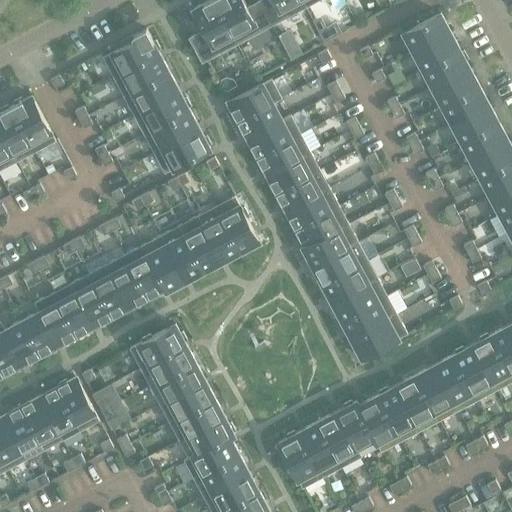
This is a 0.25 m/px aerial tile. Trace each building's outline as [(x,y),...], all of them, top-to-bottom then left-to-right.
[(190,38),(203,63),(240,43),(217,0),(210,0),(195,9),(206,29),(190,38)] [(217,0),(240,43),(273,25),(260,1),(248,7),(243,0),(217,0)] [(261,0),(260,1),(273,25),(306,7),(302,0),(261,0)] [(442,13),(405,33),(415,51),(452,32),(442,13)] [(150,33),(147,28),(134,35),(137,40),(104,57),(115,77),(160,52),(159,49),(161,48),(157,40),(154,42),(150,33)] [(293,28),(281,33),(292,55),(304,50),(293,28)] [(452,32),(415,51),(424,69),(461,50),(452,32)] [(369,46),(361,50),(365,59),(374,54),(369,46)] [(327,49),(319,54),(324,62),(332,57),(327,49)] [(461,50),(424,69),(434,87),(471,68),(467,60),(469,58),(465,51),(462,52),(461,50)] [(160,52),(115,77),(125,96),(170,71),(160,52)] [(471,68),(434,87),(443,105),(481,86),(471,68)] [(382,69),(373,73),(378,82),(386,77),(382,69)] [(170,71),(125,96),(135,115),(181,91),(170,71)] [(61,75),(52,79),(57,88),(65,83),(61,75)] [(239,121),(283,97),(272,79),(229,102),(234,111),(232,112),(236,120),(238,118),(239,121)] [(337,81),(328,85),(333,94),(342,89),(337,81)] [(481,86),(443,105),(453,123),(490,104),(481,86)] [(342,89),(333,94),(337,102),(346,98),(342,89)] [(181,91),(135,115),(145,134),(191,110),(189,107),(191,105),(187,98),(185,99),(181,91)] [(33,95),(23,100),(22,97),(14,102),(16,104),(13,106),(37,151),(57,140),(33,95)] [(397,96),(388,101),(392,109),(401,105),(397,96)] [(283,97),(239,121),(249,139),(292,115),(283,119),(275,103),(283,98),(283,97)] [(490,104),(453,123),(462,141),(500,122),(490,104)] [(13,106),(10,107),(9,105),(1,109),(2,111),(0,112),(0,127),(18,161),(37,151),(13,106)] [(401,105),(392,109),(397,118),(406,113),(401,105)] [(85,106),(76,111),(81,119),(89,115),(85,106)] [(191,110),(145,134),(155,153),(201,129),(191,110)] [(89,115),(81,119),(85,128),(94,123),(89,115)] [(292,115),(249,139),(258,157),(302,133),(292,115)] [(356,116),(347,121),(352,130),(361,125),(356,116)] [(500,122),(462,141),(472,159),(509,140),(500,122)] [(361,125),(352,130),(356,138),(365,134),(361,125)] [(0,127),(0,170),(18,161),(0,127)] [(201,129),(155,153),(166,173),(211,149),(209,145),(212,143),(208,136),(205,137),(201,129)] [(416,132),(407,137),(412,145),(420,141),(416,132)] [(311,151),(302,133),(258,157),(268,175),(311,151)] [(511,144),(509,140),(472,159),(482,177),(511,161),(511,144)] [(420,141),(412,145),(416,154),(425,149),(420,141)] [(105,144),(96,149),(101,157),(109,153),(105,144)] [(321,169),(311,151),(268,175),(272,183),(270,184),(274,191),(276,190),(278,193),(321,169)] [(109,153),(101,157),(105,166),(114,161),(109,153)] [(375,153),(367,157),(371,166),(380,161),(375,153)] [(216,156),(207,161),(212,169),(220,165),(216,156)] [(380,161),(371,166),(376,174),(384,170),(380,161)] [(511,161),(482,177),(491,195),(511,184),(511,161)] [(73,167),(65,171),(69,179),(77,175),(73,167)] [(435,168),(426,173),(431,181),(440,177),(435,168)] [(331,187),(321,169),(278,193),(279,195),(276,196),(280,204),(283,202),(287,211),(331,187)] [(186,172),(177,177),(182,185),(191,181),(186,172)] [(177,177),(169,181),(173,190),(182,185),(177,177)] [(440,177),(431,181),(435,190),(444,185),(440,177)] [(40,184),(33,188),(37,196),(45,192),(40,184)] [(511,184),(491,195),(501,213),(511,207),(511,184)] [(331,187),(287,211),(297,229),(340,205),(331,187)] [(121,188),(113,192),(117,201),(125,196),(121,188)] [(32,189),(24,193),(29,200),(36,196),(32,189)] [(394,189),(386,193),(390,202),(399,197),(394,189)] [(150,191),(141,196),(146,205),(155,200),(150,191)] [(141,196),(133,201),(137,209),(146,205),(141,196)] [(260,241),(247,217),(250,216),(245,207),(243,209),(236,196),(216,206),(241,252),(243,250),(245,253),(252,248),(251,246),(260,241)] [(399,197),(390,202),(395,210),(404,206),(399,197)] [(454,204),(446,209),(450,217),(459,213),(454,204)] [(350,223),(340,205),(297,229),(306,246),(304,247),(304,248),(350,223)] [(223,261),(241,252),(216,206),(198,216),(223,261)] [(511,207),(501,213),(510,231),(511,230),(511,207)] [(459,213),(450,217),(455,226),(463,221),(459,213)] [(223,261),(198,216),(180,225),(205,271),(223,261)] [(117,217),(109,222),(113,230),(122,226),(117,217)] [(109,222),(100,226),(105,235),(113,230),(109,222)] [(350,223),(304,248),(305,250),(303,251),(307,259),(310,258),(314,266),(359,241),(350,223)] [(205,271),(180,225),(162,235),(187,280),(205,271)] [(414,225),(405,229),(410,238),(418,233),(414,225)] [(418,233),(410,238),(414,246),(423,242),(418,233)] [(363,239),(371,255),(382,250),(375,234),(363,239)] [(187,280),(162,235),(144,244),(169,290),(171,289),(172,291),(180,287),(178,285),(187,280)] [(81,236),(73,241),(77,249),(86,245),(81,236)] [(473,240),(465,245),(469,253),(478,249),(473,240)] [(73,241),(64,245),(69,254),(77,249),(73,241)] [(369,259),(359,241),(314,266),(324,284),(369,259)] [(144,244),(126,254),(149,298),(166,288),(168,291),(169,290),(144,244)] [(478,249),(469,253),(474,262),(483,257),(478,249)] [(126,254),(108,264),(131,307),(149,298),(126,254)] [(45,255),(37,260),(41,269),(50,264),(45,255)] [(369,259),(324,284),(325,286),(322,287),(326,295),(329,294),(333,302),(379,277),(369,259)] [(37,260),(28,265),(33,273),(41,269),(37,260)] [(433,261),(424,265),(429,274),(437,269),(433,261)] [(108,264),(90,273),(113,317),(131,307),(108,264)] [(437,269),(429,274),(433,282),(442,278),(437,269)] [(90,273),(72,283),(95,326),(113,317),(90,273)] [(9,275),(1,279),(5,288),(14,283),(9,275)] [(388,295),(379,277),(333,302),(343,320),(388,295)] [(487,280),(479,285),(483,293),(492,289),(487,280)] [(72,283),(54,292),(77,336),(95,326),(72,283)] [(54,292),(36,302),(59,346),(77,336),(54,292)] [(388,295),(343,320),(352,338),(398,313),(388,295)] [(459,295),(450,300),(455,308),(463,304),(459,295)] [(40,311),(23,320),(41,355),(44,354),(45,356),(52,352),(51,350),(59,346),(36,302),(35,303),(40,311)] [(398,313),(352,338),(354,341),(352,342),(356,350),(358,348),(363,358),(387,345),(388,347),(397,342),(395,340),(408,333),(398,313)] [(23,320),(5,329),(1,321),(0,321),(23,365),(41,355),(23,320)] [(0,321),(0,364),(5,374),(23,365),(0,321)] [(178,327),(177,324),(152,337),(151,334),(143,339),(144,341),(131,348),(141,368),(187,344),(186,341),(188,340),(184,332),(181,333),(178,327)] [(511,327),(510,324),(492,334),(511,371),(511,327)] [(511,371),(492,334),(489,336),(488,333),(480,337),(481,340),(473,344),(497,390),(511,382),(511,371)] [(187,344),(141,368),(151,386),(197,362),(187,344)] [(473,344),(465,349),(463,346),(456,351),(457,353),(454,354),(478,400),(497,390),(473,344)] [(454,354),(435,365),(459,410),(478,400),(454,354)] [(197,362),(151,386),(161,404),(206,380),(197,362)] [(435,365),(416,375),(440,420),(459,410),(435,365)] [(92,369),(83,374),(88,382),(96,377),(92,369)] [(416,375),(397,385),(421,430),(440,420),(416,375)] [(77,377),(68,382),(67,379),(59,383),(60,386),(58,387),(81,430),(100,420),(77,377)] [(206,380),(161,404),(170,422),(216,398),(206,380)] [(397,385),(388,389),(387,387),(379,391),(381,394),(378,395),(402,441),(421,430),(397,385)] [(58,387),(40,397),(63,440),(81,430),(58,387)] [(378,395),(360,405),(357,401),(383,451),(402,441),(378,395)] [(40,397),(22,406),(45,450),(63,440),(40,397)] [(108,398),(99,403),(104,411),(112,407),(108,398)] [(216,398),(170,422),(180,440),(226,416),(216,398)] [(357,401),(353,403),(352,400),(344,404),(346,407),(337,411),(362,457),(363,456),(358,448),(375,438),(382,451),(383,451),(357,401)] [(22,406),(4,416),(27,459),(45,450),(22,406)] [(112,407),(104,411),(108,420),(117,415),(112,407)] [(337,411),(318,421),(319,422),(343,467),(362,457),(337,411)] [(4,416),(0,417),(0,451),(9,469),(27,459),(4,416)] [(226,416),(180,440),(189,457),(185,460),(235,434),(234,432),(236,430),(232,423),(230,424),(226,416)] [(319,422),(318,421),(299,431),(300,432),(324,477),(343,467),(319,422)] [(300,432),(299,431),(296,433),(295,431),(287,435),(289,437),(279,442),(292,466),(290,467),(294,476),(297,475),(304,488),(324,477),(300,432)] [(127,434),(118,439),(123,447),(131,443),(127,434)] [(185,460),(195,478),(240,454),(231,437),(235,435),(235,434),(185,460)] [(484,436),(475,440),(480,449),(488,444),(484,436)] [(110,439),(102,443),(106,452),(114,447),(110,439)] [(475,440),(467,445),(471,453),(480,449),(475,440)] [(131,443),(123,447),(127,456),(136,451),(131,443)] [(0,473),(9,469),(0,451),(0,473)] [(82,454),(73,458),(78,467),(86,462),(82,454)] [(195,478),(205,496),(250,472),(240,454),(195,478)] [(149,456),(141,461),(145,470),(154,465),(149,456)] [(446,456),(437,461),(442,469),(450,465),(446,456)] [(73,458),(65,463),(69,471),(78,467),(73,458)] [(437,461),(429,465),(433,474),(442,469),(437,461)] [(205,496),(212,511),(218,511),(260,490),(250,472),(205,496)] [(46,473),(37,477),(42,486),(50,482),(46,473)] [(409,474),(401,478),(405,486),(413,482),(409,474)] [(37,477),(29,482),(33,491),(42,486),(37,477)] [(496,481),(488,485),(493,493),(500,489),(496,481)] [(399,482),(391,486),(395,494),(403,490),(399,482)] [(164,484),(155,488),(160,497),(169,492),(164,484)] [(218,511),(261,511),(269,508),(260,490),(218,511)] [(169,492),(160,497),(165,505),(173,501),(169,492)] [(7,494),(0,497),(0,501),(3,507),(11,502),(7,494)] [(370,497),(361,501),(366,510),(374,505),(370,497)] [(467,497),(459,501),(463,508),(471,504),(467,497)] [(361,501),(352,506),(355,511),(361,511),(366,510),(361,501)] [(458,502),(450,506),(453,511),(457,511),(462,509),(458,502)]
